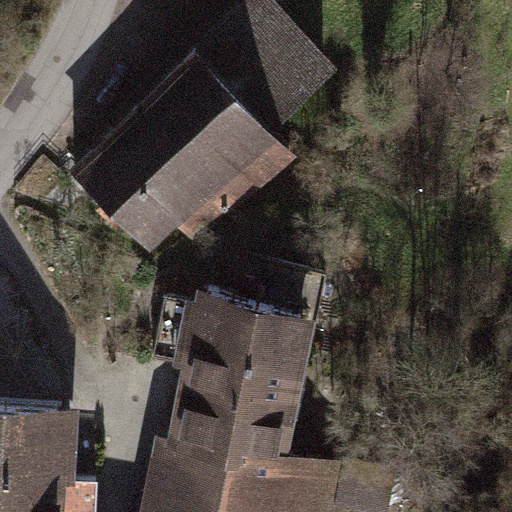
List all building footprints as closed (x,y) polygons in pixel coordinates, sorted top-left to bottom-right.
[(260,0),(250,0),(199,50),(272,123),(327,68),(260,0)] [(291,142),(272,123),(199,50),(78,168),(144,236),(173,208),(197,234),(291,142)] [(196,360),(167,511),(323,511),(333,460),(281,449),(284,418),(298,419),(309,362),(296,360),(306,311),(319,314),(327,272),(251,253),(245,282),(264,287),(262,298),(211,284),(208,301),(168,293),(157,352),(196,360)] [(0,403),(0,511),(88,511),(91,479),(66,477),(70,407),(0,403)] [(395,467),(354,460),(347,500),(389,506),(395,467)]
